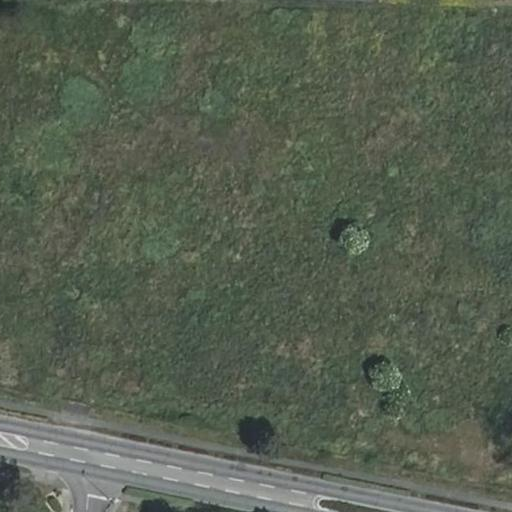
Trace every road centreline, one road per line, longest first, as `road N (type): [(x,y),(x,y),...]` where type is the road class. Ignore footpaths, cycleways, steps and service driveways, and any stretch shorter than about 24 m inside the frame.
road 1 (secondary): [(297,498),(101,458)]
road 2 (secondary): [(439,511),(323,488),(297,498)]
